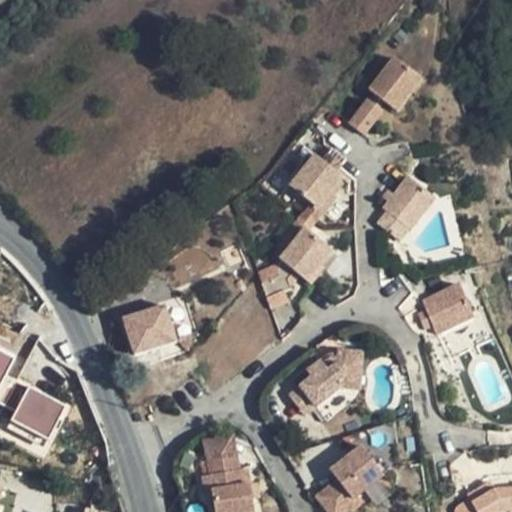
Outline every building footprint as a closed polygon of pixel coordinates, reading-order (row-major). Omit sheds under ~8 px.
[(431,74),(404,50),(377,80),(384,86),(391,92),(405,104),(431,74)] [(384,86),(379,92),(386,97),(391,92),(384,86)] [(376,89),(353,114),(367,127),(390,101),(386,97),(379,92),(376,89)] [(319,157),(291,185),(312,205),(317,209),(346,179),(338,172),(348,163),(335,149),(324,161),(319,157)] [(431,185),(410,169),(384,201),(389,205),(380,216),(389,223),(399,211),(409,219),(410,220),(423,203),(419,200),(431,185)] [(435,189),(431,185),(419,200),(423,203),(435,189)] [(312,205),(306,212),(316,221),(323,214),(317,209),(312,205)] [(399,211),(389,223),(399,231),(409,219),(399,211)] [(306,212),(283,237),(292,246),(308,230),(316,221),(306,212)] [(278,266),(277,268),(285,289),(288,281),(293,275),(297,273),(306,280),(332,252),(308,230),(292,246),(281,257),(285,262),(281,264),(278,266)] [(275,264),(258,271),(272,310),(291,303),(285,289),(277,268),(275,264)] [(460,277),(421,293),(425,302),(432,320),(434,327),(455,319),(453,313),(471,306),(460,277)] [(173,292),(148,298),(151,308),(166,303),(171,320),(180,318),(173,292)] [(432,320),(425,302),(417,305),(424,323),(432,320)] [(151,308),(124,315),(137,357),(177,345),(171,320),(166,303),(151,308)] [(453,313),(455,319),(473,312),(471,306),(453,313)] [(9,375),(18,358),(0,348),(0,400),(17,410),(8,425),(45,445),(66,405),(9,375)] [(297,388),(308,402),(320,393),(326,399),(337,389),(346,390),(349,372),(359,373),(360,353),(338,351),(328,355),(305,373),(309,378),(297,388)] [(346,390),(358,391),(359,373),(349,372),(346,390)] [(303,417),(314,409),(308,402),(297,388),(286,396),(303,417)] [(314,409),(326,399),(320,393),(308,402),(314,409)] [(351,499),(381,477),(358,447),(327,470),(335,481),(313,498),(324,511),(343,511),(354,504),(351,499)] [(252,511),(250,500),(248,485),(246,469),(237,472),(234,456),(205,462),(208,477),(200,479),(203,493),(211,492),(213,511),(252,511)] [(490,474),(465,487),(468,493),(470,496),(495,484),(490,474)] [(511,511),(511,482),(495,484),(470,496),(468,493),(454,499),(457,511),(511,511)] [(254,485),(248,485),(250,500),(257,498),(254,485)]
